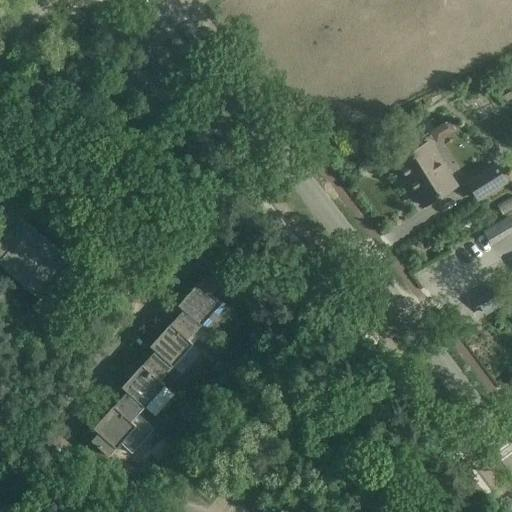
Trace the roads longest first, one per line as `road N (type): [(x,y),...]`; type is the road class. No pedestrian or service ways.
road 1 (tertiary): [(511,458),(175,23)]
road 2 (unclassified): [(190,511),(108,477),(70,444),(68,420),(79,396),(151,307),(147,285),(0,156)]
